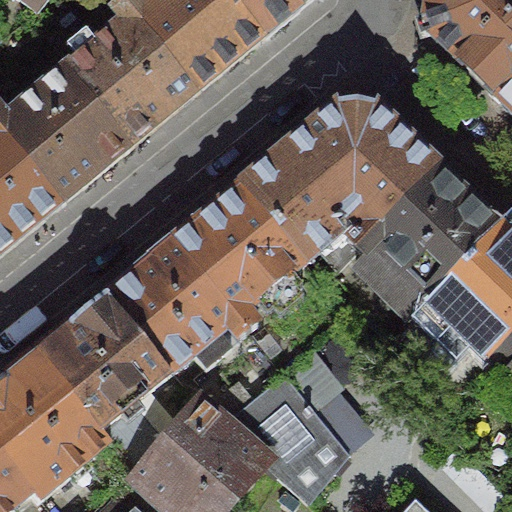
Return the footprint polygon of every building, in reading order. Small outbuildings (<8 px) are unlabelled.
[(13,0),(41,18),(55,0),(13,0)] [(134,0),(124,9),(200,99),(268,42),(233,0),(159,0),(145,12),(135,0),(134,0)] [(233,0),(268,42),(320,0),(233,0)] [(511,0),(451,0),(499,100),(511,86),(511,0)] [(67,76),(134,155),(200,99),(124,9),(116,16),(125,27),(67,76)] [(0,134),(65,212),(134,155),(67,76),(9,124),(0,112),(0,134)] [(511,86),(499,100),(511,112),(511,86)] [(380,112),(349,112),(344,107),(243,191),(311,272),(352,227),(358,232),(330,262),(340,272),(357,254),(439,171),(421,153),(380,112)] [(0,265),(65,212),(0,134),(0,265)] [(502,231),(439,171),(357,254),(368,264),(359,275),(391,306),(413,284),(434,304),(502,231)] [(311,272),(243,191),(176,247),(252,340),(260,333),(250,320),(311,272)] [(511,349),(511,241),(502,231),(434,304),(497,365),(511,349)] [(252,340),(176,247),(109,303),(172,384),(230,337),(240,349),(252,340)] [(172,384),(109,303),(40,360),(103,440),(134,415),(172,384)] [(511,349),(497,365),(511,380),(511,349)] [(314,358),(285,379),(315,416),(343,393),(314,358)] [(103,440),(40,360),(0,392),(0,454),(36,499),(42,506),(111,450),(103,440)] [(162,447),(132,480),(169,511),(231,511),(266,469),(312,509),(352,460),(315,416),(285,379),(230,429),(197,405),(162,447)] [(134,415),(103,440),(111,450),(132,473),(132,480),(162,447),(134,415)] [(0,511),(18,511),(36,499),(0,454),(0,511)]
